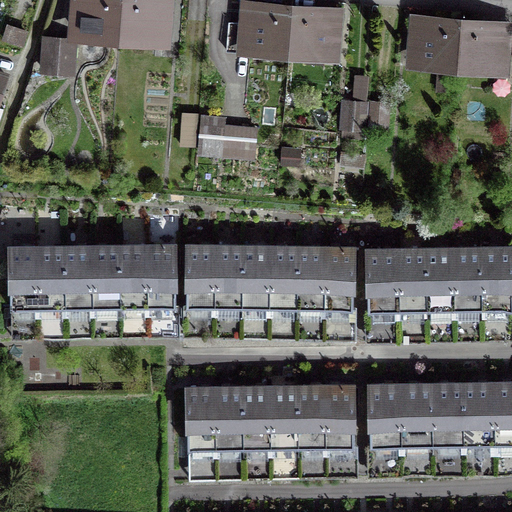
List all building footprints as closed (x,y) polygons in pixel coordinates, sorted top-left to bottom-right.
[(120,35),(122,0),(72,0),(72,4),(77,4),(75,30),(82,30),(82,32),(120,35)] [(122,0),(120,35),(167,39),(169,12),(171,12),(172,0),(122,0)] [(289,49),(292,9),(242,5),(241,18),(253,18),(253,24),(229,23),(227,50),(251,52),(252,46),(289,49)] [(292,9),(289,49),(338,53),(341,12),(292,9)] [(458,63),(461,22),(412,19),(411,32),(422,33),(420,60),(458,63)] [(461,22),(458,63),(496,66),(498,38),(510,39),(511,27),(461,22)] [(26,32),(8,27),(4,40),(22,45),(26,32)] [(75,41),(45,39),(43,69),(72,71),(75,41)] [(368,91),(370,71),(355,69),(354,90),(368,91)] [(366,101),(343,100),(341,128),(349,128),(348,136),(361,137),(362,130),(364,130),(366,101)] [(386,132),(388,103),(371,102),(369,130),(386,132)] [(197,117),(182,116),(181,144),(196,145),(197,117)] [(250,156),(253,128),(222,125),(222,119),(203,117),(200,152),(250,156)] [(295,149),(283,149),(282,164),(294,165),(295,149)] [(365,155),(341,152),(340,164),(363,167),(365,155)] [(147,246),(120,247),(121,307),(148,306),(147,246)] [(175,246),(147,246),(148,306),(176,306),(175,246)] [(216,246),(188,246),(187,306),(215,306),(216,246)] [(243,247),(216,246),(215,306),(242,307),(243,247)] [(65,247),(37,248),(38,308),(66,308),(65,247)] [(92,247),(65,247),(66,308),(93,307),(92,247)] [(120,247),(92,247),(93,307),(121,307),(120,247)] [(271,247),(243,247),(242,307),(270,307),(271,247)] [(298,248),(271,247),(270,307),(297,308),(298,248)] [(37,248),(10,248),(11,308),(38,308),(37,248)] [(326,248),(298,248),(297,308),(325,308),(326,248)] [(354,248),(326,248),(325,308),(353,308),(354,248)] [(511,248),(481,249),(482,309),(511,308),(511,248)] [(454,249),(426,250),(427,310),(455,309),(454,249)] [(481,249),(454,249),(455,309),(482,309),(481,249)] [(399,250),(367,250),(368,310),(400,310),(399,250)] [(426,250),(399,250),(400,310),(427,310),(426,250)] [(511,383),(494,384),(495,443),(511,443),(511,383)] [(432,384),(401,385),(402,445),(433,444),(432,384)] [(463,384),(432,384),(433,444),(464,444),(463,384)] [(494,384),(463,384),(464,444),(495,443),(494,384)] [(401,385),(370,385),(371,445),(402,445),(401,385)] [(325,386),(298,387),(299,447),(326,446),(325,386)] [(353,386),(325,386),(326,446),(354,446),(353,386)] [(243,387),(215,388),(216,448),(244,447),(243,387)] [(270,387),(243,387),(244,447),(271,447),(270,387)] [(298,387),(270,387),(271,447),(299,447),(298,387)] [(215,388),(187,388),(188,448),(216,448),(215,388)]
